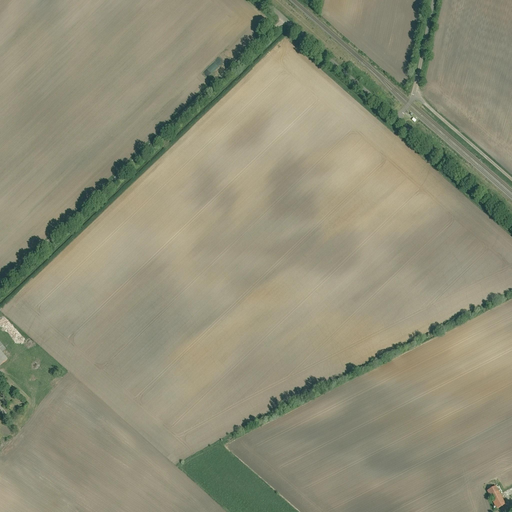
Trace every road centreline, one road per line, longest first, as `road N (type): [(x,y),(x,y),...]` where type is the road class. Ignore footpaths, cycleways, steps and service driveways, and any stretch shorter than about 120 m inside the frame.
road 1 (track): [(0,287),(282,15)]
road 2 (track): [(415,94),(511,178)]
road 3 (unclassified): [(398,118),(415,94),(435,0)]
